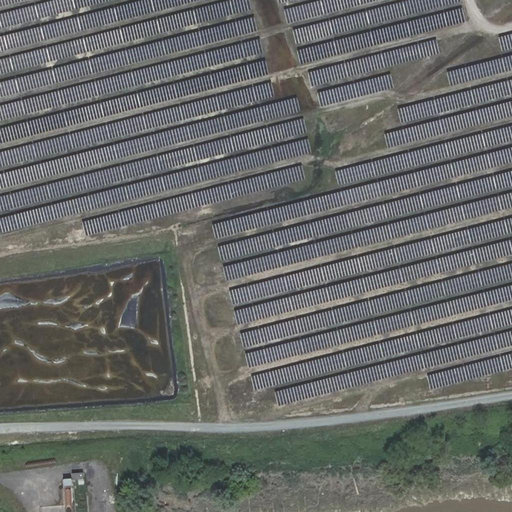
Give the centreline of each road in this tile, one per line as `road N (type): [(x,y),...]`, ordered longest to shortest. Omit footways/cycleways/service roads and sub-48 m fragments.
road 1 (track): [(0,191),(382,93),(413,99),(511,73)]
road 2 (track): [(511,119),(343,163),(301,158),(0,237)]
road 3 (track): [(227,428),(188,251),(511,166)]
road 4 (track): [(0,427),(237,429),(511,395)]
road 5 (track): [(479,24),(0,147)]
road 6 (track): [(0,102),(395,0)]
road 7 (track): [(194,293),(511,210)]
road 8 (track): [(511,257),(205,336)]
road 9 (track): [(511,304),(216,379)]
road 10 (track): [(511,13),(324,160)]
road 11 (track): [(0,54),(216,0)]
road 12 (track): [(359,416),(377,385),(511,350)]
